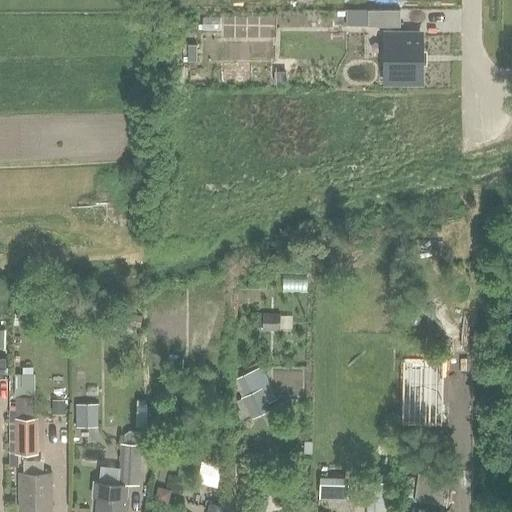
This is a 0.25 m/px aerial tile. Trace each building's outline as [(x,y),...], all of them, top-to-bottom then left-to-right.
[(346,11),(346,26),(368,26),(368,11),(346,11)] [(368,11),(368,26),(400,26),(400,11),(368,11)] [(386,43),(386,75),(407,75),(407,83),(421,83),(420,34),(406,35),(406,42),(386,43)] [(196,46),(188,46),(188,61),(196,61),(196,46)] [(286,72),(275,72),(275,85),(286,85),(286,72)] [(115,312),(115,321),(128,321),(128,312),(115,312)] [(280,314),(263,314),(263,330),(280,330),(280,314)] [(140,327),(142,317),(131,315),(129,325),(140,327)] [(169,359),(168,369),(183,370),(184,360),(169,359)] [(261,370),(236,381),(243,398),(260,390),(267,405),(275,401),(261,370)] [(243,398),(236,401),(240,410),(236,412),(237,414),(240,421),(251,416),(253,419),(271,411),(267,405),(260,390),(243,398)] [(11,466),(19,466),(19,453),(37,453),(36,397),(18,397),(19,411),(11,411),(11,466)] [(52,400),(52,410),(65,410),(65,399),(52,400)] [(136,399),(135,428),(145,428),(146,400),(136,399)] [(76,405),(76,423),(98,423),(98,405),(76,405)] [(125,435),(125,444),(141,445),(142,432),(129,432),(125,435)] [(100,481),(96,511),(127,511),(129,500),(124,500),(126,484),(140,486),(141,445),(125,444),(122,444),(121,484),(100,481)] [(52,511),(52,473),(19,473),(19,511),(52,511)] [(451,479),(419,475),(415,503),(447,507),(451,479)] [(347,499),(348,485),(320,484),(320,498),(347,499)] [(160,485),(158,499),(171,502),(174,488),(160,485)] [(389,511),(390,500),(368,499),(367,511),(389,511)]
